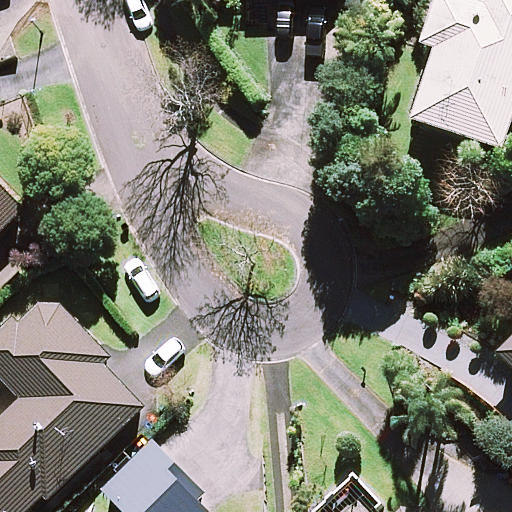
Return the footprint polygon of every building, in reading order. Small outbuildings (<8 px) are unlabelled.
[(511,0),(450,0),(431,65),(413,128),(423,131),(419,142),(507,167),(511,150),(511,0)] [(0,248),(28,221),(0,191),(0,248)] [(111,367),(53,305),(21,335),(16,330),(0,345),(0,385),(24,411),(0,433),(0,511),(41,511),(50,504),(54,507),(147,421),(103,373),(111,367)] [(511,357),(503,367),(511,375),(511,357)] [(199,511),(196,508),(202,502),(154,452),(103,500),(114,511),(199,511)]
